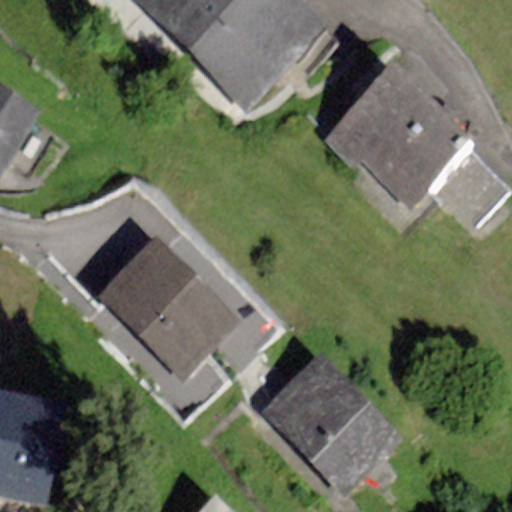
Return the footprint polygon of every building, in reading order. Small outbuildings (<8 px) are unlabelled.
[(320,25),(293,0),(149,0),(254,96),(320,25)] [(475,149),(391,72),(332,137),(416,213),(475,149)] [(0,186),(40,127),(0,100),(0,186)] [(511,193),(487,166),(463,188),(491,218),(511,199),(511,193)] [(242,329),(150,243),(97,299),(189,386),(242,329)] [(392,461),(318,378),(263,426),(337,510),(392,461)] [(33,511),(49,428),(0,419),(0,511),(33,511)]
